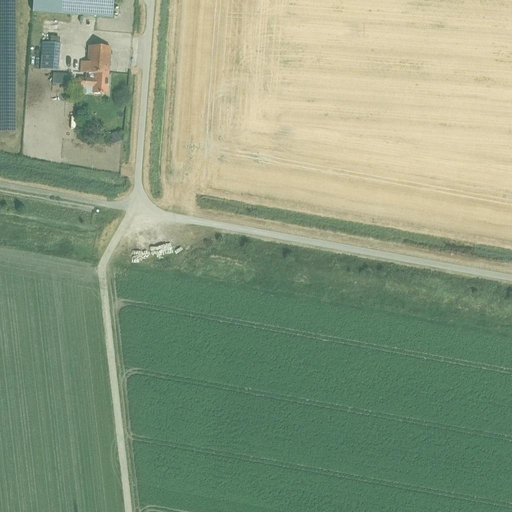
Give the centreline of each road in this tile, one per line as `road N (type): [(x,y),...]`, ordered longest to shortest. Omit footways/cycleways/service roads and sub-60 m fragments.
road 1 (unclassified): [(511,281),(135,209)]
road 2 (unclassified): [(135,209),(152,0)]
road 3 (unclassified): [(135,209),(0,186)]
